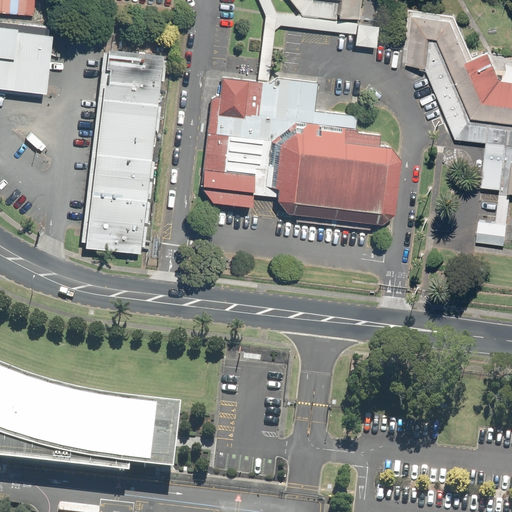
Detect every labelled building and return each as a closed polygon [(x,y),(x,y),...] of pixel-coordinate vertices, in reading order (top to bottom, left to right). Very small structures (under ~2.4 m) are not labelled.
[(290,0),(301,14),(358,19),(360,0),(290,0)] [(508,223),(511,191),(511,79),(497,77),(488,52),(467,58),(451,17),(414,12),(409,63),(423,64),(457,137),(485,140),(480,186),(501,188),(496,221),(480,219),(477,241),(506,244),(508,223)] [(369,24),(358,23),(356,43),(366,44),(375,45),(377,25),(369,24)] [(50,33),(0,26),(0,87),(42,93),(50,33)] [(82,244),(141,250),(161,54),(101,49),(82,244)] [(275,194),(287,209),(379,219),(393,210),(399,159),(388,142),(379,140),(381,132),(359,130),(355,127),(355,114),(313,108),(316,81),(278,77),(266,81),(221,75),(220,93),(216,92),(208,96),(199,181),(211,199),(250,202),(252,193),(275,194)] [(0,459),(128,475),(129,467),(172,472),(178,408),(129,405),(89,398),(37,385),(2,372),(0,370),(0,459)]
